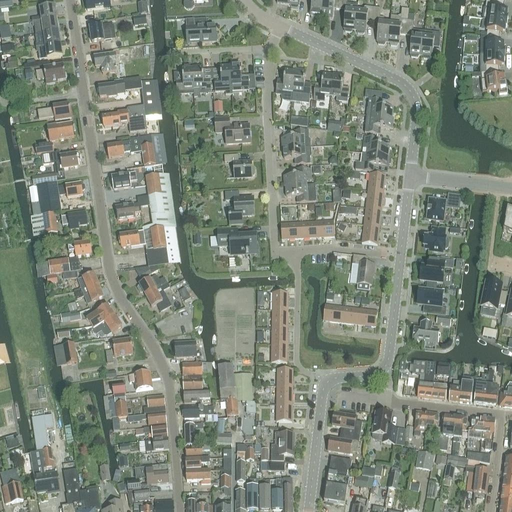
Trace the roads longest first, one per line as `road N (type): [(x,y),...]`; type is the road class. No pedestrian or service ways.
road 1 (residential): [(180,511),(164,367),(110,274),(70,0)]
road 2 (residential): [(295,264),(278,258),(273,238),(268,47),(278,25)]
road 3 (tertiary): [(409,176),(415,104),(408,89),(278,25)]
road 4 (residential): [(504,414),(396,402),(386,394),(385,368)]
road 5 (residential): [(324,384),(296,361),(295,264)]
road 6 (tertiary): [(308,511),(324,384)]
